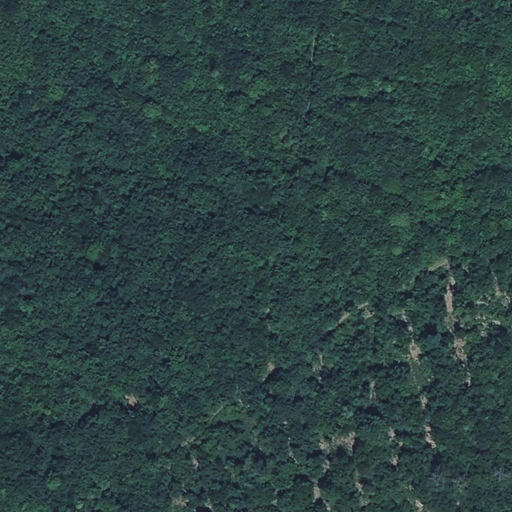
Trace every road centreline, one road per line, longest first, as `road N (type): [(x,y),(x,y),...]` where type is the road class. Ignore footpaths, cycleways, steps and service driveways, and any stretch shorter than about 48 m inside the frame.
road 1 (track): [(511,234),(390,290),(275,372),(286,213),(315,0)]
road 2 (track): [(275,372),(55,511)]
